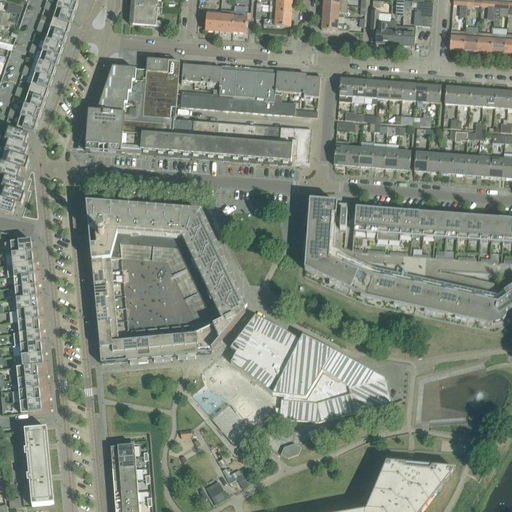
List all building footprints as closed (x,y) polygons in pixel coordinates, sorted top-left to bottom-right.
[(78,5),(63,0),(60,0),(57,10),(74,15),(78,5)] [(144,27),(146,0),(134,0),(133,20),(130,19),(130,26),(131,26),(144,27)] [(157,0),(146,0),(144,27),(161,29),(161,22),(156,22),(157,0)] [(466,19),(467,6),(467,1),(456,0),(453,0),(453,5),(461,5),(460,16),(466,19)] [(292,3),(276,2),(270,2),(270,9),(268,8),(268,14),(270,14),(291,15),(292,3)] [(494,15),(495,3),(490,3),(481,2),(481,8),(489,8),(489,14),(494,15)] [(396,3),(395,17),(403,18),(404,3),(396,3)] [(432,18),(433,4),(423,3),(423,4),(423,17),(432,18)] [(508,10),(509,4),(508,4),(500,4),(495,3),(494,15),(499,15),(500,9),(508,10)] [(423,4),(416,4),(416,13),(414,13),(413,27),(422,28),(422,17),(423,17),(423,4)] [(8,6),(7,12),(17,15),(19,8),(8,6)] [(345,14),(346,7),(323,6),(322,19),(338,20),(338,13),(345,14)] [(74,15),(57,10),(53,21),(70,26),(74,15)] [(371,11),(370,33),(376,33),(376,35),(375,45),(388,46),(389,34),(390,29),(390,23),(381,22),(381,24),(378,24),(378,11),(371,11)] [(220,17),(219,33),(232,34),(234,19),(234,13),(221,12),(221,13),(220,17)] [(234,19),(232,34),(246,35),(247,20),(246,20),(247,14),(234,13),(234,19)] [(290,29),(291,15),(270,14),(269,21),(264,21),(263,27),(290,29)] [(207,16),(206,32),(219,33),(220,17),(207,16)] [(1,21),(1,20),(0,19),(0,25),(11,28),(14,29),(17,23),(12,23),(1,21)] [(337,26),(338,20),(322,19),(321,31),(349,33),(349,27),(337,26)] [(70,26),(53,21),(50,31),(67,37),(70,26)] [(389,34),(388,46),(401,47),(402,35),(402,28),(395,28),(395,23),(390,23),(390,29),(389,34)] [(402,35),(401,47),(414,48),(415,35),(415,29),(409,29),(402,28),(402,35)] [(67,37),(50,31),(46,42),(63,48),(67,37)] [(466,34),(461,34),(451,33),(450,51),(464,52),(466,34)] [(478,53),(479,35),(466,34),(464,52),(478,53)] [(492,54),(493,36),(479,35),(478,53),(492,54)] [(505,55),(507,37),(493,36),(492,54),(505,55)] [(63,48),(46,42),(42,53),(60,59),(63,48)] [(60,59),(42,53),(39,64),(56,70),(60,59)] [(175,121),(180,64),(147,61),(146,72),(113,70),(97,114),(91,114),(90,120),(88,120),(84,134),(79,149),(122,153),(122,150),(300,164),(300,166),(307,167),(307,164),(309,165),(311,131),(293,130),(175,121)] [(56,70),(39,64),(35,75),(52,80),(56,70)] [(186,67),(186,64),(183,64),(181,83),(220,86),(221,71),(221,69),(211,69),(211,66),(206,66),(206,68),(186,67)] [(237,71),(221,69),(221,71),(220,86),(219,96),(220,97),(219,98),(224,99),(232,99),(235,100),(237,71)] [(257,72),(237,71),(235,100),(239,100),(246,101),(253,101),(255,101),(257,72)] [(277,74),(257,72),(255,101),(260,102),(267,102),(275,103),(276,94),(277,76),(277,74)] [(305,96),(306,78),(306,76),(294,75),(294,73),(289,72),(289,75),(277,74),(277,76),(276,94),(305,96)] [(52,80),(35,75),(32,85),(49,91),(52,80)] [(319,99),(320,77),(317,77),(317,79),(306,78),(305,96),(304,99),(318,100),(318,99),(319,99)] [(352,104),(352,99),(353,82),(349,81),(349,79),(341,79),(339,103),(352,104)] [(365,100),(366,81),(358,80),(358,82),(353,82),(352,99),(365,100)] [(377,106),(377,101),(378,83),(374,83),(374,81),(366,81),(365,100),(372,101),(372,105),(377,106)] [(389,102),(391,83),(383,82),(383,84),(378,83),(377,101),(389,102)] [(402,103),(403,85),(399,85),(399,83),(391,83),(389,102),(402,103)] [(414,104),(416,85),(408,84),(408,86),(403,85),(402,103),(414,104)] [(49,91),(32,85),(28,96),(45,102),(49,91)] [(427,105),(428,87),(424,87),(424,85),(416,85),(414,104),(414,109),(426,110),(427,105)] [(440,106),(441,87),(433,86),(433,88),(428,87),(427,105),(440,106)] [(457,107),(459,90),(454,89),(454,88),(446,87),(445,106),(457,107)] [(470,108),(471,89),(463,88),(463,90),(459,90),(457,107),(470,108)] [(482,109),(484,92),(479,91),(479,90),(471,89),(470,108),(482,109)] [(495,110),(496,91),(488,90),(488,92),(484,92),(482,109),(495,110)] [(507,110),(509,94),(504,93),(504,91),(496,91),(495,110),(507,110)] [(180,109),(188,110),(189,94),(182,93),(180,109)] [(188,110),(195,110),(196,94),(189,94),(188,110)] [(195,110),(202,111),(203,95),(196,94),(195,110)] [(202,111),(209,111),(210,95),(203,95),(202,111)] [(209,111),(216,112),(218,96),(210,95),(209,111)] [(45,102),(28,96),(24,107),(42,113),(45,102)] [(219,98),(220,97),(219,96),(218,96),(216,112),(223,112),(224,99),(219,98)] [(223,112),(231,113),(232,99),(224,99),(223,112)] [(231,113),(238,114),(239,100),(235,100),(232,99),(231,113)] [(238,114),(245,114),(246,101),(239,100),(238,114)] [(245,114),(252,115),(253,101),(246,101),(245,114)] [(252,115),(259,115),(260,102),(255,101),(253,101),(252,115)] [(259,115),(266,116),(267,102),(260,102),(259,115)] [(266,116),(274,116),(275,103),(267,102),(266,116)] [(274,116),(281,117),(282,104),(275,103),(274,116)] [(281,117),(288,117),(289,105),(282,104),(281,117)] [(295,118),(296,112),(296,105),(289,105),(288,117),(295,118)] [(42,113),(24,107),(21,118),(38,124),(42,113)] [(363,117),(356,116),(356,115),(351,115),(350,123),(355,123),(355,122),(363,123),(363,117)] [(376,118),(370,118),(363,117),(363,123),(370,124),(370,125),(375,126),(376,118)] [(38,124),(21,118),(17,129),(34,135),(38,124)] [(350,134),(350,126),(337,125),(337,133),(350,134)] [(380,127),(380,126),(375,126),(375,133),(379,134),(386,135),(387,128),(380,127)] [(28,136),(9,130),(5,141),(28,149),(28,148),(25,147),(28,136)] [(430,132),(425,131),(417,130),(416,136),(425,137),(425,139),(430,140),(430,132)] [(479,142),(480,134),(475,133),(475,135),(468,134),(467,141),(468,141),(474,142),(474,141),(475,141),(475,142),(479,142)] [(460,134),(455,134),(455,142),(460,142),(460,138),(462,138),(462,142),(465,144),(465,149),(467,149),(468,141),(467,141),(468,134),(460,134)] [(28,149),(5,141),(8,143),(5,153),(29,161),(25,159),(28,149)] [(348,144),(346,143),(336,143),(334,166),(346,167),(348,149),(348,144)] [(359,168),(361,150),(348,149),(346,167),(359,168)] [(372,169),(373,151),(361,150),(359,168),(372,169)] [(411,153),(403,153),(403,150),(398,150),(398,152),(396,171),(409,172),(411,153)] [(384,170),(386,152),(373,151),(372,169),(384,170)] [(396,171),(398,152),(386,152),(384,170),(396,171)] [(29,161),(5,153),(9,155),(6,165),(1,163),(1,164),(26,172),(29,161)] [(427,174),(428,155),(416,154),(414,173),(427,174)] [(439,175),(441,156),(428,155),(427,174),(439,175)] [(511,180),(511,155),(504,155),(503,161),(502,180),(511,180)] [(452,176),(453,157),(441,156),(439,175),(452,176)] [(464,177),(466,158),(453,157),(452,176),(464,177)] [(477,178),(478,159),(466,158),(464,177),(477,178)] [(489,179),(491,160),(478,159),(477,178),(489,179)] [(502,180),(503,161),(491,160),(489,179),(502,180)] [(26,172),(1,164),(0,167),(0,175),(25,184),(25,183),(17,181),(21,171),(26,172)] [(25,184),(0,175),(1,176),(0,179),(0,187),(25,196),(25,195),(22,194),(25,184)] [(25,196),(0,187),(1,188),(0,190),(0,199),(21,206),(25,196)] [(21,206),(0,199),(0,211),(12,216),(16,205),(21,207),(21,206)] [(511,221),(505,221),(504,220),(482,219),(481,219),(459,217),(458,217),(437,216),(435,215),(414,214),(413,214),(391,212),(390,212),(368,211),(367,210),(357,210),(356,210),(356,214),(347,213),(348,209),(348,205),(347,205),(347,207),(342,207),(337,206),(337,205),(324,204),(324,202),(314,201),(312,231),(308,231),(307,237),(311,237),(310,249),(309,249),(307,270),(323,277),(324,276),(332,279),(332,278),(338,280),(337,282),(338,282),(338,281),(344,283),(343,284),(351,288),(352,289),(352,288),(360,292),(362,293),(363,292),(368,294),(368,296),(369,294),(375,296),(374,297),(377,298),(386,300),(395,302),(395,300),(401,301),(401,303),(402,302),(407,303),(407,304),(416,306),(417,306),(423,308),(424,306),(432,308),(431,310),(432,310),(432,308),(438,309),(438,311),(446,313),(447,313),(456,315),(456,313),(462,315),(462,316),(463,315),(468,316),(468,317),(477,319),(477,320),(478,320),(478,319),(486,321),(487,320),(493,322),(511,308),(511,221)] [(103,206),(86,205),(89,233),(92,233),(92,238),(93,243),(90,243),(89,258),(92,258),(102,365),(199,356),(210,355),(215,350),(223,346),(221,342),(245,313),(243,309),(246,307),(202,214),(103,206)] [(32,253),(31,241),(5,244),(6,256),(32,253)] [(34,265),(32,253),(6,256),(12,256),(13,266),(7,267),(34,265)] [(35,276),(34,265),(7,267),(8,279),(35,276)] [(8,279),(14,278),(15,290),(36,288),(35,276),(8,279)] [(37,299),(36,288),(15,290),(16,300),(13,301),(37,299)] [(14,312),(38,310),(37,299),(13,301),(14,312)] [(18,324),(39,322),(38,310),(14,312),(14,313),(17,313),(18,324)] [(303,337),(300,342),(283,331),(255,317),(231,349),(236,353),(231,364),(273,397),(284,398),(284,401),(281,401),(279,420),(319,424),(392,405),(385,379),(303,337)] [(13,335),(40,333),(39,322),(18,324),(19,334),(13,335)] [(15,347),(41,344),(40,333),(13,335),(15,347)] [(22,358),(42,355),(41,344),(15,347),(21,347),(22,358)] [(17,369),(43,367),(42,355),(22,358),(23,368),(17,369)] [(17,369),(18,381),(39,379),(38,368),(43,367),(17,369)] [(40,390),(39,379),(18,381),(19,392),(40,390)] [(41,402),(40,390),(19,392),(20,404),(41,402)] [(42,413),(41,402),(20,404),(21,415),(42,413)] [(51,505),(44,431),(46,431),(46,430),(25,432),(26,445),(25,446),(26,446),(27,451),(25,451),(27,451),(30,488),(29,488),(30,488),(31,493),(29,493),(29,494),(31,493),(32,507),(53,505),(53,504),(51,505)] [(181,433),(180,433),(181,440),(182,440),(182,439),(191,438),(192,438),(191,431),(191,432),(181,433)] [(139,511),(134,443),(124,443),(124,448),(113,449),(113,448),(112,448),(112,449),(111,449),(114,490),(115,499),(115,511),(139,511)] [(298,456),(302,448),(295,445),(293,445),(290,446),(284,448),(281,456),(288,459),(298,456)] [(423,511),(456,470),(386,464),(366,511),(423,511)] [(236,479),(239,484),(244,481),(242,476),(236,479)] [(209,493),(215,505),(228,498),(221,486),(209,493)] [(20,498),(9,499),(10,508),(21,507),(20,498)]
